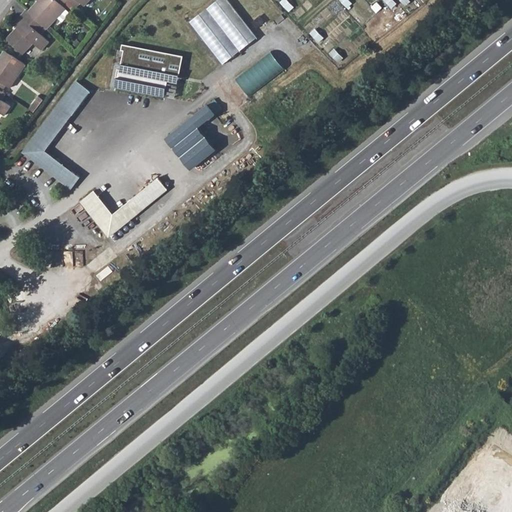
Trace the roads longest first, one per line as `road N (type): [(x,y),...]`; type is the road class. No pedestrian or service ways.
road 1 (trunk): [(511,38),(0,459)]
road 2 (trunk): [(2,511),(511,93)]
road 3 (unclassified): [(511,180),(447,195),(63,511)]
